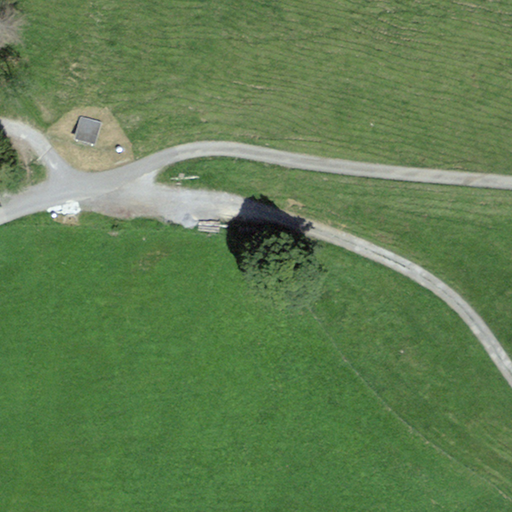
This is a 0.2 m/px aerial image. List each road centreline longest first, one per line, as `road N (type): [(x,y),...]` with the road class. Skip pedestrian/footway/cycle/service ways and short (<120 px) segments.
road 1 (track): [(84,187),(284,219),(394,258),(438,286),(511,374)]
road 2 (track): [(65,195),(175,151),(226,147),(511,182)]
